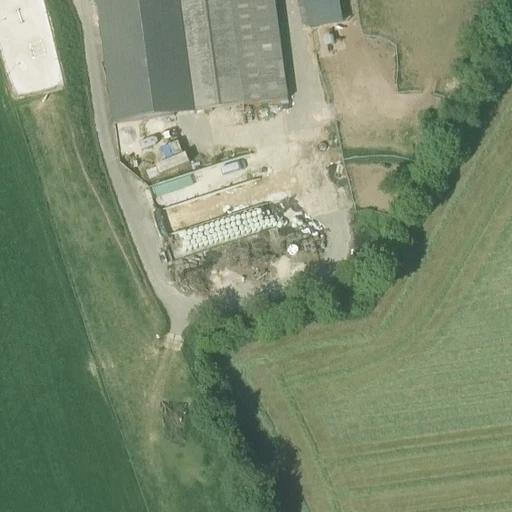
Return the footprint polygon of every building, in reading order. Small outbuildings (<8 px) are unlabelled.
[(97,0),(114,123),(193,113),(186,54),(178,0),(97,0)] [(178,0),(186,54),(235,47),(228,0),(178,0)] [(287,101),(273,0),(228,0),(235,47),(243,106),(287,101)] [(304,0),(309,28),(318,26),(340,23),(336,0),(304,0)] [(243,106),(235,47),(186,54),(193,113),(243,106)] [(240,157),(147,186),(169,259),(182,255),(186,269),(236,254),(233,246),(267,235),(257,204),(244,208),(240,195),(251,192),(240,157)] [(202,497),(203,487),(175,482),(173,493),(202,497)]
